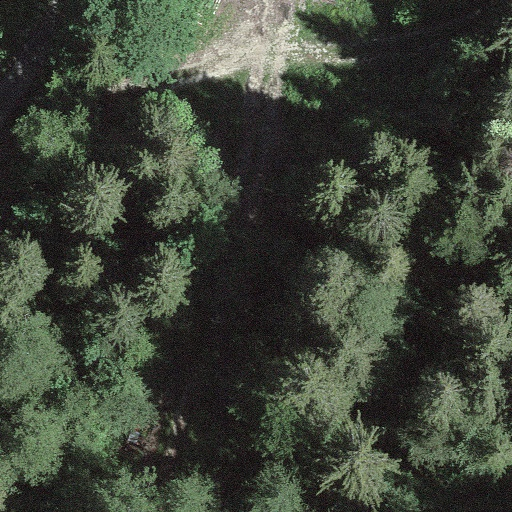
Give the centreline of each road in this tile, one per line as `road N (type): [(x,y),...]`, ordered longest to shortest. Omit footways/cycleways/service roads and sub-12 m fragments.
road 1 (track): [(6,108),(252,61),(372,48),(511,16)]
road 2 (track): [(0,119),(66,0)]
